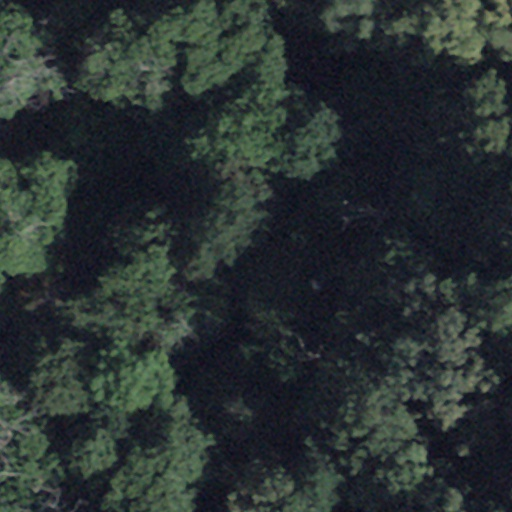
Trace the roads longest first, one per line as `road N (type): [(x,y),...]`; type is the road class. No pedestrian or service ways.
road 1 (unclassified): [(285,0),(294,35),(276,211),(210,359),(107,511)]
road 2 (unclassified): [(0,353),(185,153),(235,0)]
